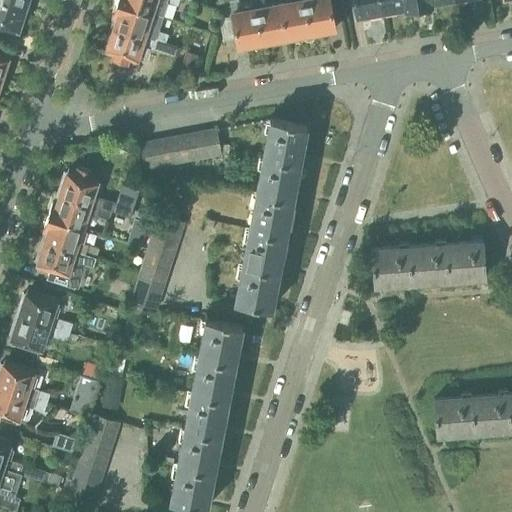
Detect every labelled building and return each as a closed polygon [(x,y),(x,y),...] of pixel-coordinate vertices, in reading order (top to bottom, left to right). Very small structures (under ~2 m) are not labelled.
[(25,9),(0,0),(0,27),(17,33),(25,9)] [(0,0),(25,9),(27,0),(0,0)] [(117,0),(116,2),(152,14),(152,13),(163,17),(168,3),(177,6),(179,0),(117,0)] [(305,0),(297,0),(280,3),(286,37),(297,35),(298,38),(312,35),(305,0)] [(330,0),(305,0),(312,35),(325,33),(325,30),(336,28),(330,0)] [(382,15),(378,0),(353,0),(357,16),(368,14),(368,17),(382,15)] [(378,0),(382,15),(396,12),(396,9),(403,8),(404,11),(406,11),(404,0),(378,0)] [(404,0),(406,11),(431,6),(429,0),(404,0)] [(152,14),(116,2),(112,15),(117,17),(113,27),(172,46),(172,45),(173,42),(172,35),(168,34),(168,33),(156,30),(156,32),(147,29),(152,14)] [(280,3),(256,8),(262,45),(277,42),(277,39),(286,37),(280,3)] [(240,11),(232,12),(238,46),(249,44),(250,47),(262,45),(256,8),(240,11)] [(172,46),(113,27),(106,49),(114,52),(112,58),(126,63),(128,58),(136,60),(137,61),(143,43),(151,46),(150,48),(173,56),(174,55),(177,47),(172,45),(172,46)] [(269,119),(262,156),(299,163),(306,126),(269,119)] [(204,130),(209,156),(221,154),(220,145),(217,128),(204,130)] [(191,132),(196,159),(209,156),(204,130),(191,132)] [(178,135),(183,161),(196,159),(191,132),(178,135)] [(165,137),(170,163),(183,161),(178,135),(165,137)] [(152,140),(157,166),(170,163),(165,137),(152,140)] [(157,166),(152,140),(139,142),(144,168),(157,166)] [(262,156),(255,192),(292,199),(299,163),(262,156)] [(61,183),(58,193),(111,210),(114,201),(91,194),(97,175),(67,164),(65,171),(61,170),(57,182),(61,183)] [(218,176),(216,184),(223,186),(225,178),(225,177),(218,175),(218,176)] [(255,192),(248,229),(285,236),(292,199),(255,192)] [(52,200),(47,217),(81,227),(85,212),(108,220),(111,210),(58,193),(55,201),(52,200)] [(154,225),(180,233),(184,221),(174,218),(177,211),(164,207),(163,214),(158,213),(154,225)] [(43,240),(96,257),(99,248),(77,241),(81,227),(47,217),(41,234),(45,235),(43,240)] [(150,237),(176,246),(180,233),(154,225),(150,237)] [(248,229),(241,265),(278,272),(285,236),(248,229)] [(146,250),(172,258),(176,246),(150,237),(146,250)] [(93,266),(96,257),(43,240),(40,250),(37,249),(33,260),(37,261),(34,268),(65,278),(71,257),(82,260),(81,263),(93,266)] [(483,240),(479,241),(446,243),(448,280),(486,277),(483,240)] [(408,246),(411,283),(448,280),(446,243),(408,246)] [(408,246),(370,249),(373,286),(411,283),(408,246)] [(142,262),(168,271),(172,258),(146,250),(142,262)] [(138,275),(164,283),(168,271),(142,262),(138,275)] [(241,265),(234,302),(271,309),(278,272),(241,265)] [(134,288),(160,296),(164,283),(138,275),(134,288)] [(160,296),(134,288),(130,300),(156,308),(160,296)] [(18,315),(70,331),(72,325),(72,324),(73,323),(73,322),(52,316),(56,301),(25,291),(18,315)] [(130,311),(124,327),(136,332),(142,315),(130,311)] [(70,331),(18,315),(10,339),(41,349),(46,333),(55,336),(54,337),(67,341),(70,331)] [(198,354),(235,361),(242,325),(206,318),(198,354)] [(107,333),(104,342),(112,345),(115,336),(107,333)] [(119,339),(112,371),(132,375),(135,363),(127,361),(131,341),(119,339)] [(198,354),(191,391),(228,398),(235,361),(198,354)] [(0,386),(47,402),(51,403),(54,395),(27,386),(32,371),(4,362),(0,375),(0,386)] [(82,375),(100,381),(105,367),(87,362),(82,375)] [(77,385),(98,392),(102,382),(81,375),(77,385)] [(108,376),(102,406),(120,409),(126,379),(108,376)] [(47,402),(0,386),(0,413),(16,419),(21,404),(44,411),(47,402)] [(191,391),(184,427),(221,434),(228,398),(191,391)] [(472,432),(510,430),(507,392),(470,395),(472,432)] [(434,435),(472,432),(470,395),(432,397),(434,435)] [(89,425),(115,434),(120,421),(93,413),(89,425)] [(89,425),(85,438),(111,446),(115,434),(89,425)] [(184,427),(177,464),(214,471),(221,434),(184,427)] [(52,445),(80,454),(81,450),(83,443),(76,441),(77,438),(57,432),(52,445)] [(85,438),(83,443),(81,450),(107,459),(111,446),(85,438)] [(0,467),(21,475),(22,474),(23,474),(47,482),(50,472),(6,458),(10,444),(0,440),(0,467)] [(81,450),(80,454),(77,463),(103,471),(107,459),(81,450)] [(99,484),(103,471),(77,463),(73,475),(99,484)] [(214,471),(177,464),(170,500),(207,508),(214,471)] [(15,496),(21,475),(0,467),(0,504),(17,510),(20,498),(15,496)] [(73,475),(69,488),(95,496),(99,484),(73,475)] [(95,496),(69,488),(65,500),(91,509),(95,496)]
